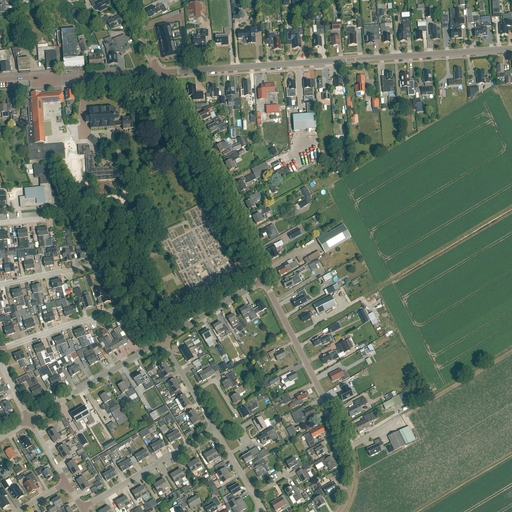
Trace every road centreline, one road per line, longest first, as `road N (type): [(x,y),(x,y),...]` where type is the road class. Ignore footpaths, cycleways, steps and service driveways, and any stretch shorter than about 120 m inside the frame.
road 1 (tertiary): [(160,72),(511,48)]
road 2 (tertiary): [(338,511),(351,483),(349,452),(263,280)]
road 3 (tertiary): [(263,280),(160,72)]
road 4 (tertiary): [(0,80),(160,72)]
road 5 (residential): [(29,420),(162,341)]
road 6 (residential): [(81,508),(213,428)]
road 7 (residential): [(0,349),(117,307)]
